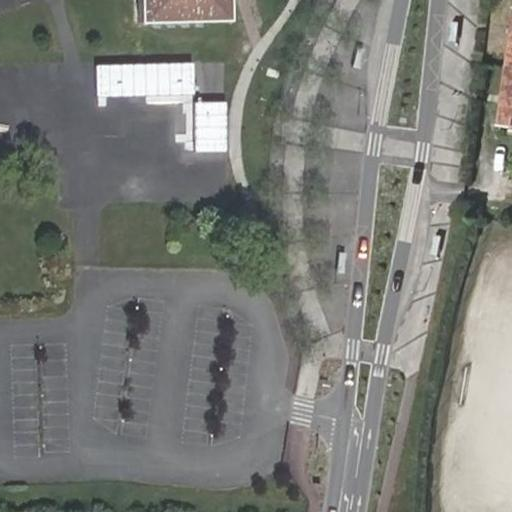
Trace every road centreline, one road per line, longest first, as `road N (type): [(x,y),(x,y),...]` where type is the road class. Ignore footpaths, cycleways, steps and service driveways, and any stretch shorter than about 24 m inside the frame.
road 1 (secondary): [(347,495),(373,408),(422,152),(438,0)]
road 2 (secondary): [(403,0),(373,145),(346,403),(347,495)]
